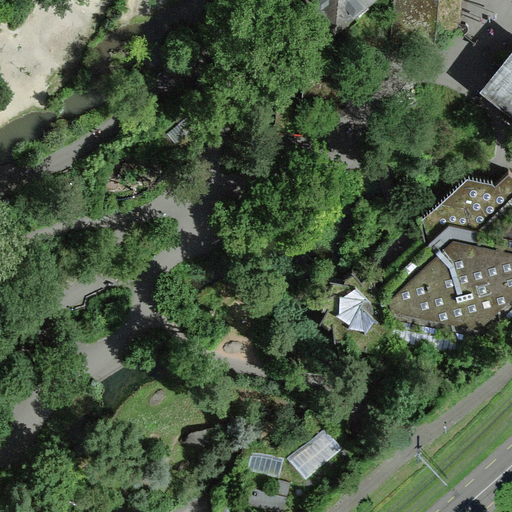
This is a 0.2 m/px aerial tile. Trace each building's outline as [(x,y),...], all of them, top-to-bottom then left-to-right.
[(340,32),(375,0),(299,0),(298,44),(323,45),(340,45),(340,32)] [(396,0),(395,11),(367,8),(358,16),(357,45),(386,48),(393,49),(394,39),(413,41),(438,43),(439,28),(458,29),(459,20),(465,21),(465,0),(396,0)] [(487,76),(480,85),(511,110),(511,44),(499,60),(487,76)] [(348,105),(351,61),(324,59),(308,58),(306,96),(281,95),(279,129),(288,130),(315,131),(317,103),(342,105),(348,105)] [(492,178),(465,174),(446,192),(407,229),(391,244),(391,271),(380,271),(378,287),(373,274),(359,274),(353,268),(346,273),(342,278),(334,275),(326,273),(320,300),(325,306),(321,317),(332,325),(333,334),(350,334),(358,346),(377,348),(384,338),(480,353),(511,324),(511,169),(508,167),(498,179),(492,178)] [(210,511),(302,511),(333,488),(370,459),(370,441),(352,437),(344,435),(341,415),(310,407),(305,419),(296,430),(279,445),(245,438),(242,451),(237,455),(238,465),(229,469),(230,476),(221,479),(222,489),(215,491),(218,500),(211,505),(210,511)]
